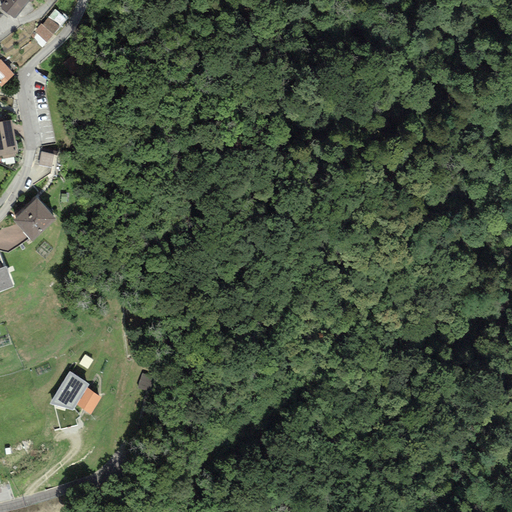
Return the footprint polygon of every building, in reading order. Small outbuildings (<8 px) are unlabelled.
[(6,0),(0,8),(15,19),(29,1),(31,2),(33,0),(6,0)] [(65,19),(54,10),(42,25),(41,24),(34,32),(46,42),(47,41),(65,19)] [(14,75),(0,60),(0,59),(0,86),(1,87),(14,75)] [(11,120),(0,121),(0,156),(2,156),(2,159),(15,157),(14,153),(17,152),(11,120)] [(38,165),(52,168),(55,155),(41,152),(38,165)] [(12,221),(33,243),(57,220),(37,198),(12,221)] [(0,292),(14,287),(6,266),(4,267),(0,256),(0,292)] [(89,385),(69,372),(50,404),(72,410),(76,405),(87,388),(89,385)] [(150,391),(153,378),(143,376),(140,388),(150,391)] [(101,398),(87,388),(76,405),(90,415),(101,398)]
